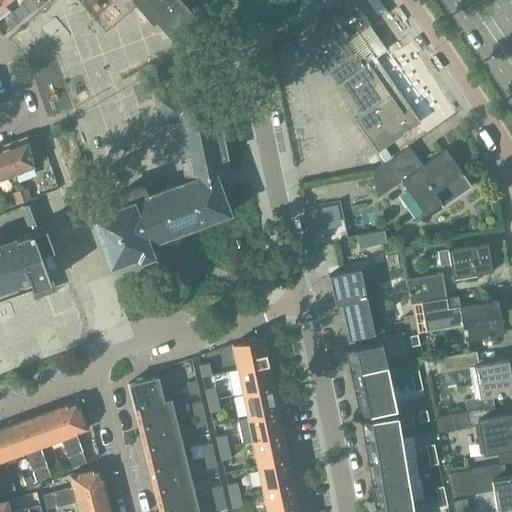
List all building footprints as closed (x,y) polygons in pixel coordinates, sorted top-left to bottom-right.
[(158,17),(181,44),(204,25),(182,0),(134,0),(153,21),(158,17)] [(355,5),(301,43),(303,42),(320,67),(319,68),(324,75),(342,62),(345,68),(350,74),(336,84),(337,85),(338,84),(355,107),(353,109),(358,115),(353,118),(354,119),(372,144),(377,152),(420,122),(410,108),(397,89),(376,59),(387,51),(355,5)] [(20,21),(14,14),(6,21),(11,28),(20,21)] [(116,195),(120,205),(92,216),(110,266),(137,256),(138,259),(141,258),(140,254),(147,252),(149,255),(152,254),(148,243),(230,213),(220,184),(231,182),(210,82),(156,94),(161,121),(174,118),(187,180),(146,195),(143,185),(116,195)] [(26,137),(4,145),(15,174),(33,168),(26,137)] [(59,142),(64,156),(75,152),(70,138),(59,142)] [(4,145),(0,146),(0,179),(15,174),(4,145)] [(446,150),(447,150),(446,148),(422,165),(409,146),(373,172),(378,197),(402,180),(425,213),(440,202),(443,205),(469,188),(472,186),(454,159),(453,160),(446,150)] [(27,187),(21,189),(25,200),(31,198),(27,187)] [(25,200),(21,189),(13,192),(18,203),(25,200)] [(30,227),(26,228),(28,233),(24,235),(20,237),(21,238),(0,245),(0,296),(32,285),(34,290),(36,290),(35,287),(49,282),(52,293),(55,292),(40,254),(53,249),(45,227),(44,227),(35,201),(22,206),(30,227)] [(343,201),(310,208),(316,238),(349,231),(343,201)] [(491,269),(487,243),(487,242),(448,248),(453,277),(492,270),(492,269),(491,269)] [(370,266),(329,275),(335,305),(341,304),(349,339),(384,331),(370,266)] [(411,304),(412,303),(440,298),(446,297),(442,272),(406,279),(411,304)] [(440,298),(412,303),(415,319),(425,317),(427,330),(462,324),(464,339),(503,332),(497,300),(443,309),(440,298)] [(410,336),(412,346),(419,344),(417,334),(410,336)] [(263,337),(233,344),(238,369),(268,362),(263,337)] [(344,350),(349,372),(386,364),(381,342),(344,350)] [(426,375),(440,372),(473,367),(479,397),(496,394),(496,395),(501,395),(501,394),(511,391),(511,383),(508,359),(479,364),(477,351),(423,360),(426,375)] [(268,362),(238,369),(243,393),(273,386),(268,362)] [(199,365),(202,377),(212,374),(209,363),(199,365)] [(349,372),(354,393),(391,385),(386,364),(349,372)] [(410,371),(412,381),(420,379),(418,369),(410,371)] [(128,383),(134,407),(164,400),(164,399),(158,375),(128,383)] [(412,381),(415,391),(422,389),(420,379),(412,381)] [(186,382),(189,394),(199,391),(196,380),(186,382)] [(354,393),(359,416),(396,407),(391,385),(354,393)] [(273,386),(243,393),(248,417),(278,411),(273,386)] [(205,389),(207,401),(217,398),(214,387),(205,389)] [(134,407),(140,428),(177,419),(171,397),(164,399),(164,400),(134,407)] [(207,401),(210,412),(220,410),(217,398),(207,401)] [(76,400),(58,407),(79,465),(86,462),(82,451),(75,433),(87,429),(76,400)] [(191,403),(194,415),(204,412),(201,401),(191,403)] [(490,422),(495,452),(496,452),(496,451),(511,448),(511,411),(495,415),(494,406),(466,411),(469,425),(490,422)] [(58,407),(40,413),(50,442),(61,438),(68,456),(73,467),(79,465),(58,407)] [(419,412),(421,422),(429,420),(426,410),(419,412)] [(278,411),(248,417),(253,441),(283,435),(278,411)] [(194,415),(197,426),(207,424),(204,412),(194,415)] [(40,413),(22,420),(43,478),(49,476),(45,464),(46,464),(39,446),(50,442),(40,413)] [(360,421),(364,444),(401,438),(397,415),(360,421)] [(140,428),(145,449),(182,440),(177,419),(140,428)] [(22,420),(4,427),(14,455),(25,451),(32,469),(36,480),(43,478),(22,420)] [(0,427),(0,472),(7,491),(13,489),(14,494),(27,490),(23,480),(12,484),(9,477),(10,477),(4,459),(14,455),(4,427),(0,427)] [(93,427),(81,431),(89,458),(102,454),(93,427)] [(424,496),(414,433),(404,435),(414,497),(424,496)] [(216,437),(219,448),(228,446),(226,434),(216,437)] [(283,435),(253,441),(258,465),(288,459),(283,435)] [(364,444),(368,465),(405,459),(401,438),(364,444)] [(145,449),(150,470),(187,461),(182,440),(145,449)] [(201,445),(204,457),(214,454),(211,443),(201,445)] [(426,445),(428,455),(436,453),(434,444),(426,445)] [(219,448),(221,460),(231,458),(228,446),(219,448)] [(428,455),(430,465),(438,463),(436,453),(428,455)] [(204,457),(207,468),(217,466),(214,454),(204,457)] [(288,459),(258,465),(263,489),(293,483),(288,459)] [(368,465),(371,487),(408,480),(405,459),(368,465)] [(150,470),(155,491),(192,482),(187,461),(150,470)] [(492,486),(496,508),(511,505),(511,474),(504,476),(502,464),(471,469),(475,490),(487,488),(487,487),(492,486)] [(42,495),(44,502),(104,486),(100,468),(70,475),(73,486),(54,491),(54,492),(42,495)] [(371,487),(375,508),(412,502),(408,480),(371,487)] [(155,491),(160,511),(161,511),(198,503),(192,482),(155,491)] [(227,485),(230,496),(240,494),(237,482),(227,485)] [(293,483),(263,489),(267,511),(273,511),(298,507),(293,483)] [(211,487),(214,499),(224,497),(221,485),(211,487)] [(76,501),(79,511),(80,511),(109,505),(104,486),(44,502),(46,508),(57,505),(58,506),(76,501)] [(435,488),(437,497),(445,496),(443,486),(435,488)] [(230,496),(233,508),(242,506),(240,494),(230,496)] [(437,497),(440,507),(447,505),(445,496),(437,497)] [(214,499),(217,511),(226,508),(224,497),(214,499)] [(0,502),(0,511),(41,511),(40,505),(28,508),(28,507),(10,511),(9,511),(6,501),(0,502)] [(375,508),(375,511),(413,511),(412,502),(375,508)] [(161,511),(199,511),(198,503),(161,511)]
